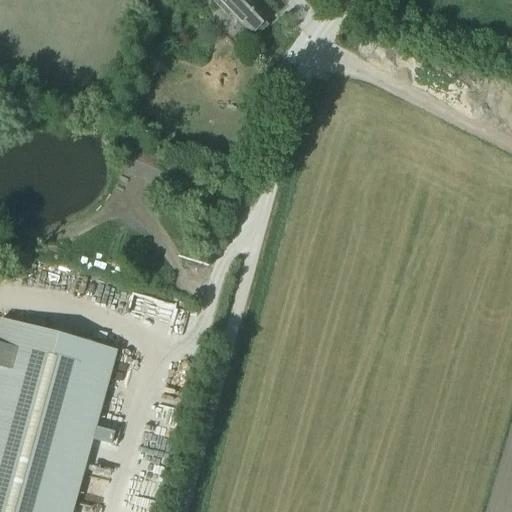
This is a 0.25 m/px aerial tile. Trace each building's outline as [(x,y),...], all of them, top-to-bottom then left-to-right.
[(257,0),(212,0),(227,15),(231,12),(252,34),(254,32),(257,34),(266,25),(264,22),(266,20),(265,19),(271,14),(257,0)] [(345,45),(364,57),(375,38),(356,27),(345,45)] [(129,150),(119,173),(153,188),(163,165),(129,150)] [(162,307),(153,331),(162,334),(170,310),(162,307)] [(0,324),(0,511),(71,511),(114,355),(0,324)]
